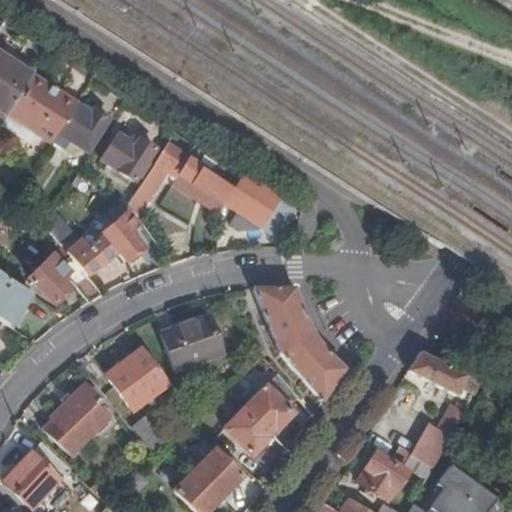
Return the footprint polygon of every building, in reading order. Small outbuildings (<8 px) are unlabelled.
[(0,112),(6,116),(32,77),(31,76),(36,67),(0,43),(0,112)] [(57,134),(75,105),(61,96),(65,90),(51,81),(48,87),(32,77),(6,116),(2,123),(0,125),(0,126),(28,145),(35,135),(50,144),(57,134)] [(92,115),(75,105),(57,134),(87,153),(109,120),(94,111),(92,115)] [(155,151),(138,140),(134,147),(117,136),(100,161),(134,183),(155,151)] [(274,238),(293,209),(222,163),(213,176),(198,165),(167,146),(128,206),(138,219),(167,172),(170,174),(169,176),(175,180),(178,176),(237,215),(230,225),(231,228),(238,232),(257,230),(259,228),(274,238)] [(129,234),(137,228),(126,215),(101,235),(124,264),(142,251),(129,234)] [(61,281),(68,273),(51,256),(28,279),(53,305),(70,291),(61,281)] [(87,305),(101,297),(81,272),(69,282),(87,305)] [(0,321),(7,327),(16,312),(22,316),(35,297),(10,282),(0,274),(0,321)] [(295,290),(251,291),(278,352),(321,405),(344,371),(337,366),(324,351),(314,337),(306,322),(298,302),(295,290)] [(7,327),(12,330),(22,316),(16,312),(7,327)] [(169,356),(211,325),(208,321),(166,352),(169,356)] [(234,357),(211,325),(169,356),(192,388),(234,357)] [(168,386),(141,350),(105,376),(132,412),(168,386)] [(479,384),(426,357),(419,353),(407,373),(455,398),(459,389),(472,396),(479,384)] [(277,376),(243,409),(267,434),(271,430),(274,432),(290,416),(285,410),(296,399),(277,376)] [(84,385),(49,420),(55,425),(46,433),(70,457),(108,420),(96,406),(100,402),(84,385)] [(468,404),(472,396),(459,389),(455,398),(468,404)] [(424,481),(442,448),(462,414),(450,408),(437,432),(427,427),(402,467),(424,481)] [(267,434),(243,409),(222,430),(250,457),(265,441),(263,438),(267,434)] [(131,426),(146,452),(162,443),(147,417),(131,426)] [(55,425),(49,420),(40,428),(46,433),(55,425)] [(69,471),(40,443),(30,455),(28,454),(2,484),(31,511),(69,471)] [(213,451),(192,472),(221,500),(241,479),(213,451)] [(406,474),(372,454),(362,470),(363,472),(356,484),(384,501),(392,490),(396,491),(406,474)] [(506,511),(508,511),(449,468),(435,487),(442,493),(426,511),(418,511),(409,505),(405,511),(506,511)] [(208,511),(221,500),(192,472),(172,493),(191,511),(208,511)] [(332,511),(327,511),(320,507),(317,511),(365,511),(347,500),(340,511),(336,507),(332,511)]
